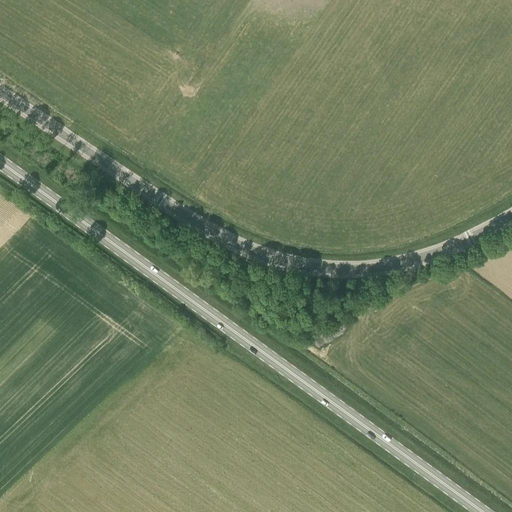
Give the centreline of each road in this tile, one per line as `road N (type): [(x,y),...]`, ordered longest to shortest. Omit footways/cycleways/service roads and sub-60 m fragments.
road 1 (primary): [(483,511),(0,158)]
road 2 (tertiary): [(511,215),(401,263),(355,270),(283,263),(168,205),(0,93)]
